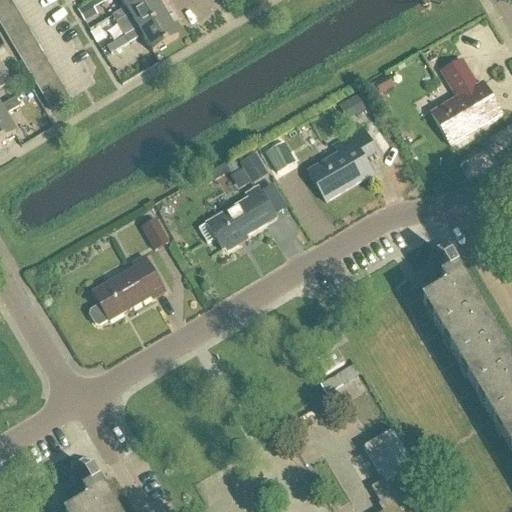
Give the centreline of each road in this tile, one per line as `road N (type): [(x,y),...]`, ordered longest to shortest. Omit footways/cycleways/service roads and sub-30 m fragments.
road 1 (residential): [(79,406),(378,229),(417,215),(454,217)]
road 2 (residential): [(79,406),(0,286)]
road 3 (residential): [(141,511),(79,406)]
